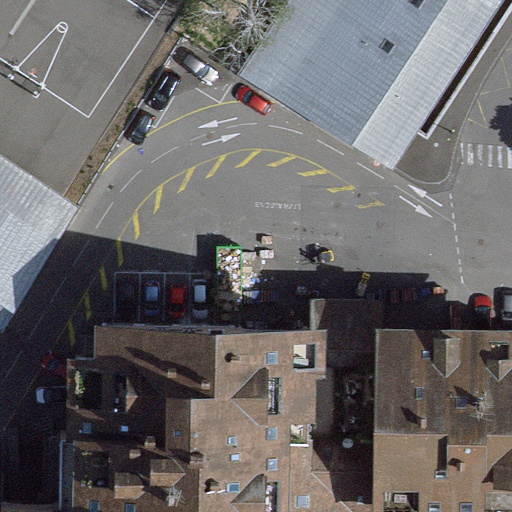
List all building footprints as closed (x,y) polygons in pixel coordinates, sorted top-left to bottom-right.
[(82,440),(294,443),(320,443),(322,327),(102,323),(101,354),(83,355),(82,440)] [(371,444),(370,507),(511,509),(511,330),(373,328),(371,444)] [(81,511),(82,440),(83,355),(68,355),(66,500),(0,499),(0,504),(0,511),(81,511)] [(293,511),(294,443),(82,440),(81,511),(293,511)] [(354,511),(354,507),(294,443),(293,511),(354,511)]
